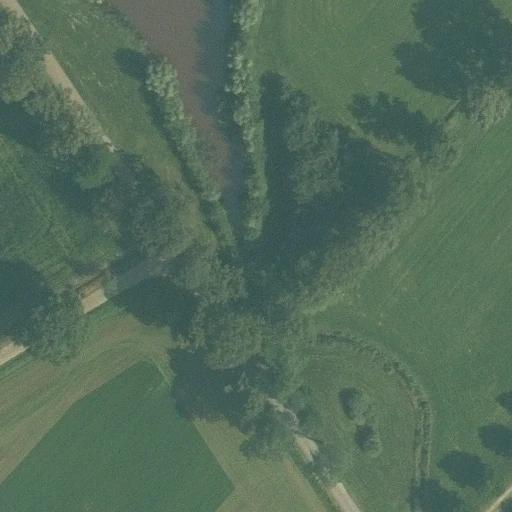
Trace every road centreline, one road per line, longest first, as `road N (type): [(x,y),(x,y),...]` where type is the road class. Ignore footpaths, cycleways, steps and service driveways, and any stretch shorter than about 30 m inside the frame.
road 1 (unclassified): [(350,511),(171,246)]
road 2 (unclassified): [(171,246),(14,0)]
road 3 (unclassified): [(0,352),(171,246)]
